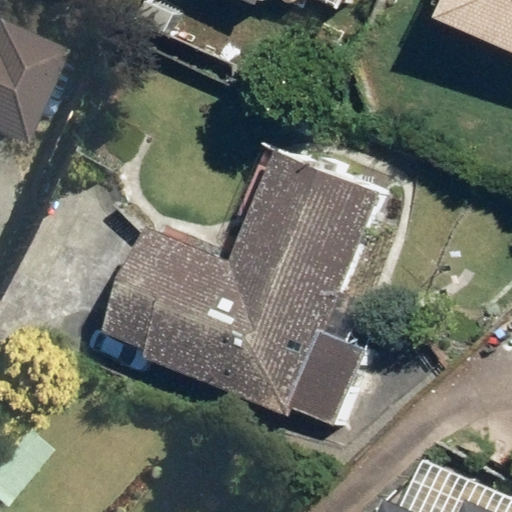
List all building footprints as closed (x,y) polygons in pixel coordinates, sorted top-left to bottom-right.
[(222,0),(262,18),(270,0),(222,0)] [(511,66),(511,0),(461,0),(445,39),(511,66)] [(0,150),(38,63),(0,46),(0,150)] [(146,246),(114,344),(160,359),(154,377),(293,422),(296,414),(347,430),(371,358),(337,347),(385,200),(271,162),(250,226),(258,228),(242,277),(146,246)] [(0,509),(43,460),(10,432),(0,443),(0,509)]
